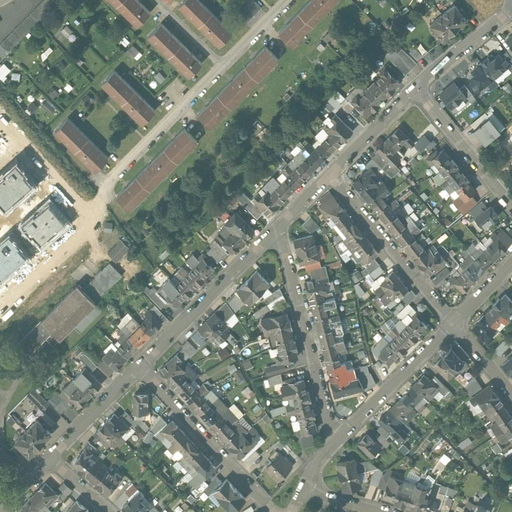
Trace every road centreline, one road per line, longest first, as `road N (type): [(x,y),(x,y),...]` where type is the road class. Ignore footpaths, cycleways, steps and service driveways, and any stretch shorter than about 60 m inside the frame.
road 1 (residential): [(0,116),(97,220),(0,312)]
road 2 (residential): [(337,441),(282,229)]
road 3 (residential): [(144,366),(275,511)]
road 4 (residential): [(144,366),(282,229)]
road 5 (residential): [(333,178),(456,325)]
road 6 (residential): [(227,72),(101,189)]
road 7 (residential): [(456,325),(337,441)]
road 8 (residential): [(419,88),(511,202)]
road 9 (residential): [(51,457),(144,366)]
road 10 (residential): [(333,178),(419,88)]
road 11 (residential): [(419,88),(511,10)]
